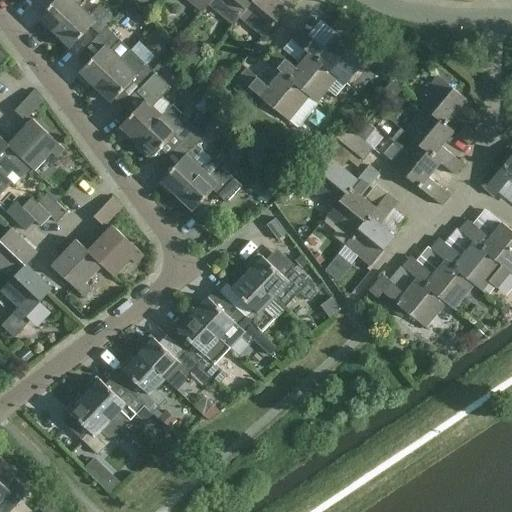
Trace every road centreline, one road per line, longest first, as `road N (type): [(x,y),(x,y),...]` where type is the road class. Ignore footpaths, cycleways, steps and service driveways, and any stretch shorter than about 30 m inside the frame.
road 1 (residential): [(0,416),(189,270),(0,13)]
road 2 (residential): [(471,192),(493,131),(495,18)]
road 3 (residential): [(374,0),(425,16),(495,18)]
road 4 (residential): [(380,269),(419,228),(471,192)]
